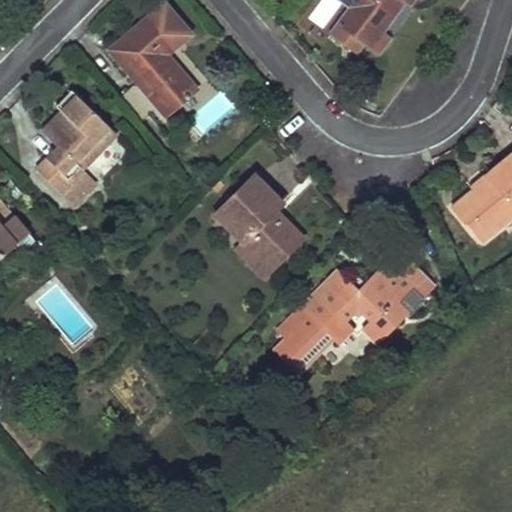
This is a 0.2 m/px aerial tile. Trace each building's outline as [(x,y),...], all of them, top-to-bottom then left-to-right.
[(413,0),(355,0),(336,27),(354,40),(369,50),(403,3),(409,7),(413,0)] [(131,32),(108,51),(140,88),(132,87),(118,99),(140,124),(157,110),(165,116),(195,90),(170,59),(167,63),(162,57),(171,49),(145,20),(131,32)] [(77,96),(72,91),(56,107),(61,113),(77,96)] [(61,113),(42,132),(58,148),(37,170),(60,194),(62,192),(83,171),(75,163),(110,127),(77,96),(61,113)] [(117,135),(110,127),(75,163),(83,171),(117,135)] [(511,155),(510,157),(485,177),(488,180),(458,204),(471,220),(466,224),(481,241),(511,215),(511,155)] [(75,204),(95,183),(83,171),(62,192),(75,204)] [(254,176),(215,215),(246,245),(272,270),(303,239),(280,217),(274,223),(268,217),(282,203),(254,176)] [(0,201),(0,225),(17,244),(28,233),(0,201)] [(471,220),(458,204),(452,209),(466,224),(471,220)] [(0,258),(17,244),(0,225),(0,258)] [(36,241),(28,233),(17,244),(24,252),(36,241)] [(0,272),(24,252),(17,244),(0,258),(0,272)] [(272,270),(246,245),(238,253),(264,278),(272,270)] [(338,272),(303,307),(297,301),(273,325),(283,334),(271,346),(295,370),(331,335),(338,343),(352,329),(344,322),(354,312),(358,317),(361,311),(370,322),(364,329),(378,343),(408,313),(400,304),(411,293),(420,301),(434,286),(410,262),(407,265),(396,254),(365,286),(358,293),(349,284),(338,272)] [(365,286),(356,277),(349,284),(358,293),(365,286)]
